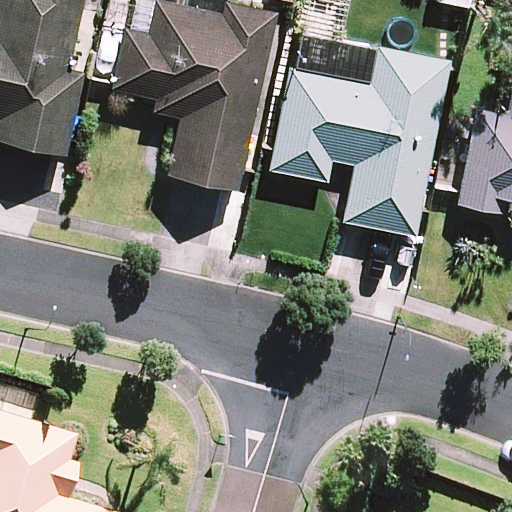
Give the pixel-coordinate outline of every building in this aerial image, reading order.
[(0,0),(0,131),(64,145),(66,136),(81,64),(67,61),(79,0),(0,0)] [(251,0),(221,0),(220,7),(190,0),(189,0),(150,0),(145,25),(128,21),(122,20),(108,81),(152,91),(149,104),(177,110),(165,166),(236,182),(245,140),(275,5),(251,0)] [(189,0),(190,0),(220,7),(221,0),(132,0),(128,21),(145,25),(150,0),(189,0)] [(448,54),(375,40),(367,77),(286,61),(266,162),(324,174),(328,154),(351,158),(340,215),(413,230),(423,180),(448,54)] [(456,187),(454,197),(501,206),(502,199),(511,200),(511,64),(504,105),(473,99),(456,187)] [(111,511),(112,511),(61,496),(72,459),(63,457),(70,432),(0,410),(0,511),(111,511)]
